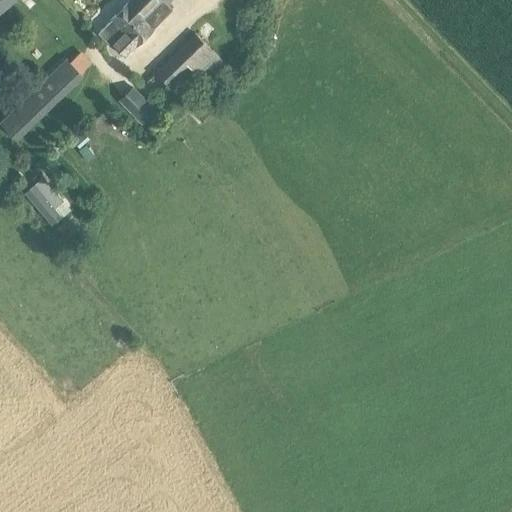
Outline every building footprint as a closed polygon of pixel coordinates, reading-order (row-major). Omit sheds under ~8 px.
[(0,0),(0,15),(15,0),(0,0)] [(110,22),(98,34),(111,47),(114,44),(126,56),(173,9),(163,0),(129,0),(109,21),(110,22)] [(176,81),(187,70),(190,67),(205,82),(225,63),(195,33),(155,72),(170,87),(176,81)] [(0,123),(17,141),(84,76),(66,58),(0,122),(0,123)] [(119,99),(142,124),(156,110),(133,86),(119,99)] [(30,204),(61,233),(72,222),(41,192),(30,204)]
